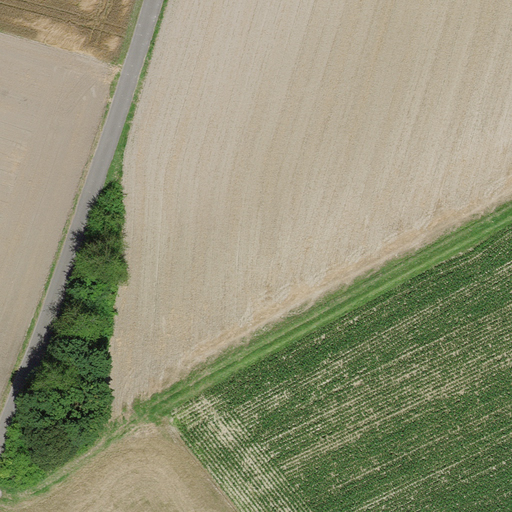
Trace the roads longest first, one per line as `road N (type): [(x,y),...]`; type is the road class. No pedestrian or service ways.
road 1 (track): [(511,208),(0,493)]
road 2 (track): [(156,0),(74,257),(0,444)]
